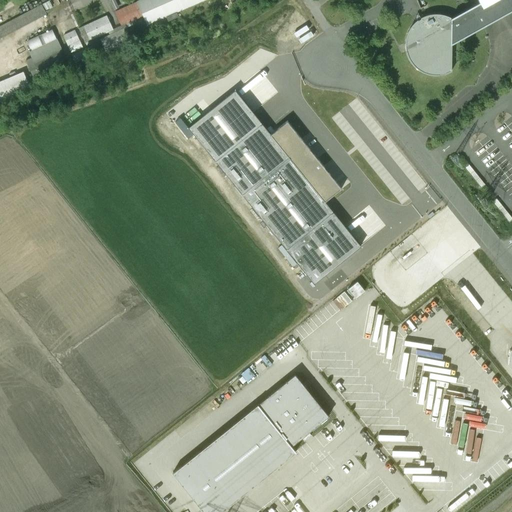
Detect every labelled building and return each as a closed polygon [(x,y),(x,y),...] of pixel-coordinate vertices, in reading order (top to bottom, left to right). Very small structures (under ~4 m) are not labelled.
[(141,0),(115,12),(122,26),(143,16),(145,20),(146,20),(148,25),(166,17),(168,21),(179,17),(177,12),(203,0),(141,0)] [(426,71),(439,74),(454,70),(455,44),(511,12),(511,0),(482,0),(483,3),(455,18),(435,14),(421,18),(409,31),(408,50),(411,62),(426,71)] [(0,26),(0,38),(47,14),(42,4),(0,26)] [(113,30),(107,16),(79,29),(86,43),(113,30)] [(123,29),(101,39),(108,54),(130,43),(123,29)] [(61,49),(52,30),(28,41),(32,50),(29,51),(33,59),(26,62),(33,77),(65,62),(59,49),(61,49)] [(75,30),(63,36),(71,52),(83,47),(75,30)] [(23,73),(0,82),(0,101),(30,89),(23,73)] [(235,90),(188,128),(314,283),(361,246),(325,202),(341,188),(287,121),(271,134),(235,90)] [(336,136),(345,151),(355,145),(347,130),(336,136)] [(430,380),(431,371),(424,370),(425,359),(409,357),(410,345),(404,345),(405,337),(398,336),(398,333),(377,307),(372,306),(368,339),(381,341),(380,348),(388,349),(387,357),(395,358),(394,365),(402,366),(401,380),(416,381),(415,388),(423,389),(422,397),(427,394),(432,399),(435,396),(436,381),(430,380)] [(259,404),(292,445),(328,417),(295,376),(259,404)] [(292,445),(259,404),(175,472),(207,511),(220,511),(296,450),(292,445)]
